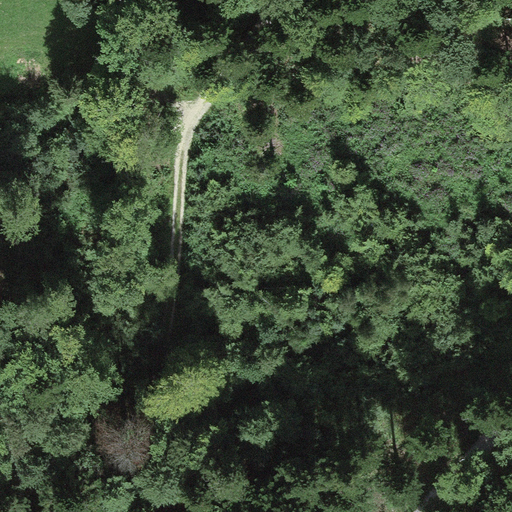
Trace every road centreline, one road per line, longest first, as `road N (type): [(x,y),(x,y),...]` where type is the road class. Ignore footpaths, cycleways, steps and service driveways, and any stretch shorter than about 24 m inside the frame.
road 1 (track): [(278,0),(198,105),(180,146),(171,296),(142,511)]
road 2 (track): [(422,511),(511,409)]
road 3 (track): [(181,0),(165,88),(192,120)]
